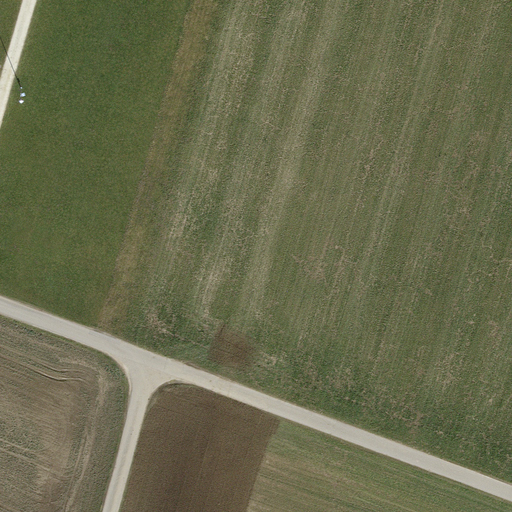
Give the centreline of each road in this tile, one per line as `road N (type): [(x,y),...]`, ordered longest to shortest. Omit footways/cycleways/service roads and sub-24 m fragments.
road 1 (track): [(0,306),(511,493)]
road 2 (track): [(108,511),(150,362)]
